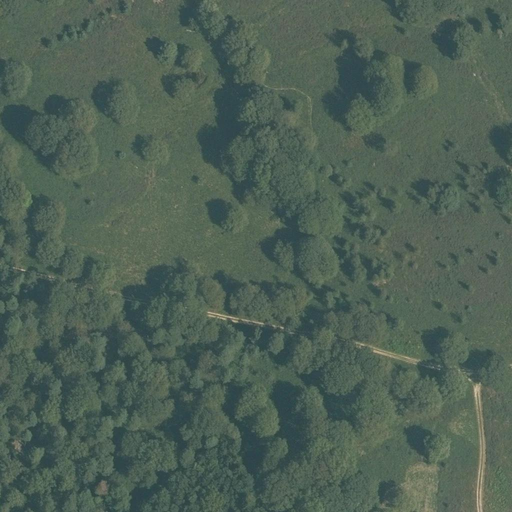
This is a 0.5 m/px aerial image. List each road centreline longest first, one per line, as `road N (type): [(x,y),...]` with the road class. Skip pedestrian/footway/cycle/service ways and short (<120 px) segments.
road 1 (track): [(511,371),(462,372),(0,267)]
road 2 (track): [(475,373),(480,511)]
